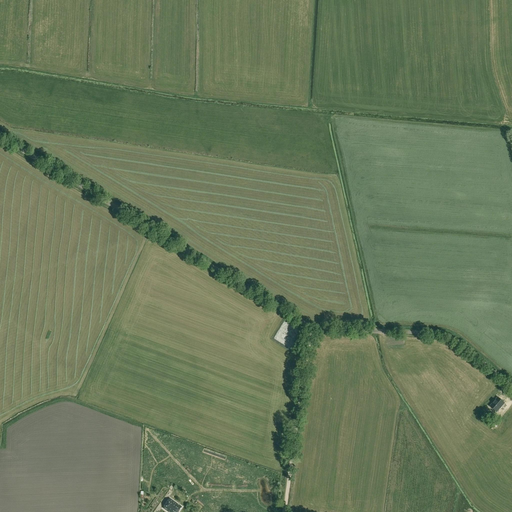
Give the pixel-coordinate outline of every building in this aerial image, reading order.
[(287,325),(277,342),(294,352),(297,347),(293,345),(295,341),(290,338),(295,330),(287,325)] [(498,398),(490,406),(496,412),(504,403),(498,398)] [(163,494),(167,485),(163,483),(159,492),(163,494)] [(181,496),(184,493),(179,488),(175,491),(181,496)] [(164,508),(168,511),(178,511),(182,507),(170,499),(164,508)]
